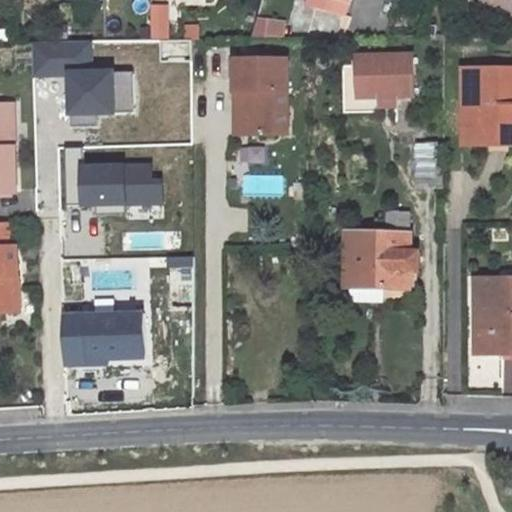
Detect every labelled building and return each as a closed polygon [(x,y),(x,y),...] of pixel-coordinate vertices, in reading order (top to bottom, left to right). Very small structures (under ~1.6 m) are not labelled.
[(314,0),(313,6),(345,16),(350,0),(314,0)] [(511,0),(480,0),(511,9),(511,0)] [(164,5),(151,5),(152,42),(165,42),(164,5)] [(265,39),(286,39),(287,20),(265,19),(265,39)] [(417,52),(343,55),(346,113),(401,111),(401,99),(419,99),(417,52)] [(287,61),(234,61),(234,93),(246,93),(245,136),(287,135),(287,61)] [(511,70),(463,70),(463,144),(511,145),(511,109),(511,108),(511,70)] [(204,141),(203,90),(196,90),(195,141),(204,141)] [(234,93),(234,136),(245,136),(246,93),(234,93)] [(14,105),(0,106),(0,194),(17,194),(14,105)] [(443,145),(417,145),(418,188),(443,188),(443,145)] [(245,196),(283,196),(283,175),(245,175),(245,196)] [(0,313),(19,312),(16,249),(14,249),(13,223),(0,223),(0,313)] [(348,234),(346,287),(350,287),(385,288),(409,289),(410,272),(410,252),(411,235),(348,234)] [(419,272),(419,253),(410,252),(410,272),(419,272)] [(511,279),(476,279),(477,354),(511,353),(511,279)] [(385,288),(350,287),(350,301),(384,303),(385,288)] [(143,316),(68,317),(69,363),(108,363),(108,359),(145,359),(143,316)]
